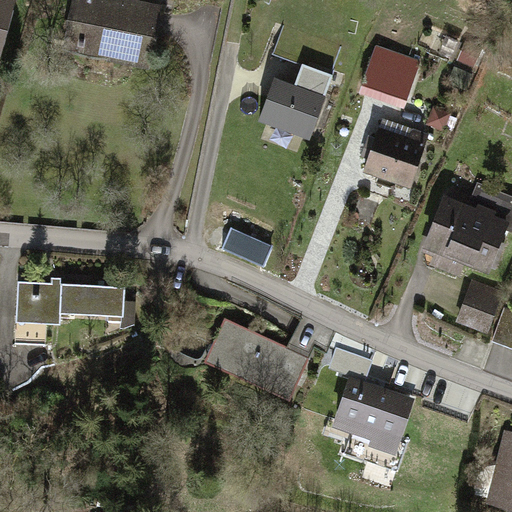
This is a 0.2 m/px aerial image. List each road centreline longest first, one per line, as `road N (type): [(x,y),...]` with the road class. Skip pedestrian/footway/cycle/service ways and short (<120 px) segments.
road 1 (residential): [(511,390),(368,338),(196,252),(0,232)]
road 2 (unknown): [(239,0),(196,252)]
